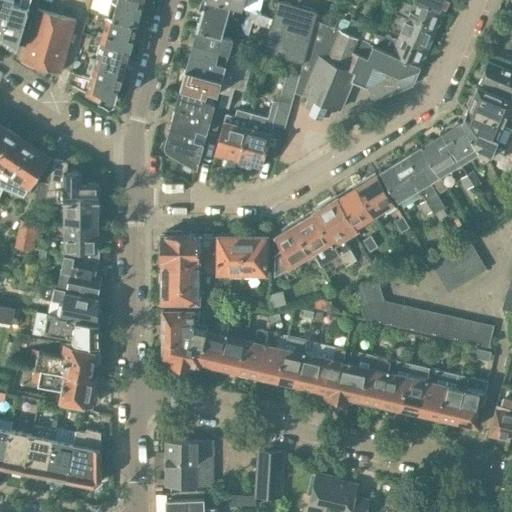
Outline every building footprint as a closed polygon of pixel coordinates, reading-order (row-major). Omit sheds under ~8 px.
[(0,0),(0,36),(2,38),(7,21),(2,19),(4,11),(9,13),(13,0),(0,0)] [(7,21),(2,38),(17,48),(28,11),(31,0),(19,0),(19,2),(13,0),(9,13),(4,11),(2,19),(7,21)] [(102,0),(100,10),(138,21),(143,0),(102,0)] [(237,6),(215,0),(201,0),(200,8),(202,11),(198,28),(224,36),(229,20),(230,21),(233,10),(236,11),(237,6)] [(215,0),(237,6),(243,8),(245,0),(215,0)] [(404,0),(402,0),(397,11),(437,30),(445,12),(418,0),(415,0),(414,4),(404,0)] [(418,0),(445,12),(448,6),(450,0),(418,0)] [(250,12),(241,44),(264,51),(291,59),(304,63),(316,19),(318,12),(278,1),(273,18),(250,12)] [(43,40),(51,12),(36,8),(21,60),(41,66),(48,42),(43,40)] [(96,36),(131,46),(138,21),(100,10),(96,21),(106,23),(103,33),(98,32),(96,36)] [(371,11),(367,19),(380,27),(384,18),(371,11)] [(397,11),(391,24),(403,29),(400,35),(429,48),(437,30),(397,11)] [(48,42),(41,66),(60,71),(75,19),(51,12),(43,40),(48,42)] [(342,17),(337,28),(340,29),(344,30),(345,31),(350,20),(342,17)] [(351,18),(346,30),(358,35),(363,23),(351,18)] [(304,63),(296,90),(303,93),(310,96),(306,105),(329,115),(333,106),(339,109),(353,78),(370,86),(376,99),(414,83),(413,82),(421,64),(378,45),(368,41),(358,37),(345,31),(344,30),(340,29),(337,28),(316,19),(304,63)] [(192,48),(218,56),(220,51),(230,54),(234,38),(224,36),(198,28),(192,48)] [(372,32),(368,41),(378,45),(421,64),(429,48),(400,35),(399,39),(387,34),(385,37),(372,32)] [(108,63),(125,68),(131,46),(96,36),(92,35),(89,48),(98,51),(95,60),(91,58),(89,64),(94,65),(106,68),(108,63)] [(192,48),(187,68),(247,84),(253,60),(232,53),(227,70),(225,69),(227,64),(217,61),(218,56),(192,48)] [(304,63),(291,59),(279,102),(273,122),(275,122),(286,125),(296,90),(304,63)] [(511,69),(489,60),(480,81),(511,94),(511,69)] [(125,68),(108,63),(106,68),(94,65),(89,64),(88,69),(92,70),(90,77),(70,71),(67,81),(109,102),(116,100),(125,68)] [(187,68),(182,87),(208,94),(209,89),(220,93),(217,103),(230,107),(235,87),(245,90),(247,84),(187,68)] [(511,98),(479,84),(469,108),(511,125),(511,98)] [(182,87),(176,107),(212,117),(216,102),(207,99),(208,94),(182,87)] [(268,116),(253,112),(239,158),(263,164),(275,122),(273,122),(279,102),(273,100),(268,116)] [(212,118),(212,117),(176,107),(171,126),(206,136),(207,136),(208,132),(209,128),(212,118)] [(237,108),(235,115),(227,113),(216,151),(239,158),(253,112),(237,108)] [(464,119),(482,149),(486,154),(491,151),(501,155),(498,162),(511,167),(511,125),(469,108),(464,119)] [(209,128),(217,130),(220,120),(212,118),(209,128)] [(450,128),(443,132),(462,162),(482,149),(464,119),(460,122),(457,121),(451,125),(450,128)] [(0,152),(14,131),(0,121),(0,152)] [(206,136),(171,126),(166,144),(168,149),(198,166),(205,142),(206,136)] [(50,155),(14,131),(0,152),(0,184),(23,195),(50,155)] [(423,145),(441,175),(462,162),(443,132),(434,137),(431,137),(426,140),(425,143),(423,145)] [(411,152),(402,157),(421,187),(427,198),(434,209),(436,212),(446,206),(431,181),(441,175),(423,145),(419,147),(416,146),(411,149),(411,152)] [(400,200),(421,187),(402,157),(392,163),(390,163),(384,166),(383,169),(381,170),(400,200)] [(45,200),(64,200),(99,200),(99,182),(82,181),(82,171),(67,171),(67,161),(54,158),(49,182),(45,199),(45,200)] [(475,169),(468,173),(475,184),(482,180),(475,169)] [(387,211),(398,205),(378,173),(366,179),(364,176),(356,182),(376,214),(385,208),(387,211)] [(468,188),(475,184),(468,173),(461,177),(468,188)] [(35,197),(45,199),(49,182),(39,180),(35,197)] [(348,191),(339,197),(359,229),(369,223),(367,220),(376,214),(356,182),(346,188),(348,191)] [(345,238),(359,229),(339,197),(334,200),(332,197),(318,205),(320,208),(315,212),(335,244),(341,253),(348,265),(358,258),(345,238)] [(434,209),(427,198),(420,203),(426,214),(434,209)] [(99,202),(99,200),(64,200),(64,224),(99,224),(99,213),(101,211),(101,204),(99,202)] [(341,253),(335,244),(315,212),(305,218),(303,215),(294,220),(314,252),(322,265),(341,253)] [(411,226),(404,215),(396,220),(403,231),(411,226)] [(275,253),(275,277),(314,252),(294,220),(284,226),(286,229),(276,236),(283,247),(275,253)] [(31,248),(36,224),(20,221),(17,235),(25,236),(23,247),(31,248)] [(79,249),(79,256),(98,260),(99,260),(99,247),(101,244),(101,238),(99,236),(99,224),(64,224),(65,249),(79,249)] [(162,250),(162,260),(164,260),(164,271),(160,271),(160,281),(164,281),(164,302),(201,303),(201,263),(204,263),(204,272),(215,272),(216,235),(182,234),(182,231),(166,231),(166,234),(162,234),(162,238),(158,238),(158,250),(162,250)] [(244,231),(232,231),(232,235),(219,235),(219,272),(243,273),(244,231)] [(244,231),(243,273),(268,273),(268,235),(255,235),(255,232),(244,231)] [(366,239),(372,250),(380,245),(374,234),(366,239)] [(468,240),(449,251),(455,260),(473,249),(468,240)] [(47,249),(36,247),(34,257),(45,259),(47,249)] [(461,270),(480,258),(473,249),(455,260),(461,270)] [(449,251),(431,263),(437,272),(455,260),(449,251)] [(97,264),(98,260),(79,256),(65,253),(62,269),(69,271),(66,285),(98,292),(102,275),(95,273),(97,264)] [(480,258),(461,270),(467,279),(486,268),(480,258)] [(437,272),(443,282),(461,270),(455,260),(437,272)] [(461,270),(443,282),(449,291),(467,279),(461,270)] [(29,277),(21,276),(18,288),(26,290),(29,277)] [(357,285),(360,295),(381,289),(378,279),(357,285)] [(48,312),(60,315),(99,323),(99,320),(102,318),(103,310),(99,308),(99,297),(54,287),(55,283),(45,281),(42,297),(51,299),(48,312)] [(384,299),(381,289),(360,295),(367,318),(384,299)] [(282,290),(271,293),(271,307),(286,302),(282,290)] [(233,307),(243,307),(243,296),(234,296),(233,307)] [(252,297),(243,296),(243,307),(252,308),(252,297)] [(314,306),(330,310),(332,301),(316,297),(314,306)] [(511,300),(505,298),(502,309),(511,311),(511,300)] [(384,299),(367,318),(390,323),(395,302),(384,299)] [(395,302),(390,323),(400,326),(406,304),(395,302)] [(0,319),(18,324),(21,308),(0,303),(0,319)] [(406,304),(400,326),(411,328),(417,307),(406,304)] [(417,307),(411,328),(422,331),(428,309),(417,307)] [(164,326),(196,326),(196,320),(198,320),(198,308),(163,308),(164,326)] [(304,309),(302,316),(312,318),(314,311),(304,309)] [(428,309),(422,331),(433,333),(438,312),(428,309)] [(99,323),(60,315),(48,312),(37,310),(33,332),(45,334),(46,330),(73,336),(77,341),(99,345),(99,323)] [(314,311),(312,318),(322,320),(323,313),(314,311)] [(270,314),(271,322),(281,319),(279,312),(270,314)] [(438,312),(433,333),(444,336),(449,314),(438,312)] [(449,314),(444,336),(454,338),(460,317),(449,314)] [(333,315),(331,325),(340,327),(342,317),(333,315)] [(460,317),(454,338),(465,341),(471,319),(460,317)] [(208,329),(200,364),(211,366),(211,364),(220,366),(230,322),(219,319),(216,331),(208,329)] [(471,319),(465,341),(476,343),(481,322),(471,319)] [(357,331),(366,333),(368,323),(361,321),(359,323),(357,331)] [(228,370),(239,373),(240,371),(247,338),(239,336),(241,324),(230,322),(220,366),(228,368),(228,370)] [(481,322),(476,343),(487,346),(492,324),(481,322)] [(196,326),(164,326),(164,355),(165,355),(164,360),(192,366),(193,362),(200,364),(208,329),(196,326)] [(385,338),(395,340),(396,336),(397,330),(387,327),(385,338)] [(240,371),(239,373),(249,375),(250,373),(259,375),(269,331),(258,328),(255,340),(247,338),(240,371)] [(397,330),(396,336),(404,338),(406,332),(397,330)] [(266,379),(278,382),(279,380),(286,347),(277,345),(280,333),(269,331),(259,375),(267,377),(266,379)] [(289,382),(298,384),(308,339),(288,335),(286,347),(279,380),(278,382),(289,384),(289,382)] [(434,345),(436,338),(426,336),(424,343),(434,345)] [(436,338),(434,345),(444,347),(445,340),(436,338)] [(319,342),(308,339),(298,384),(306,386),(305,390),(316,393),(327,344),(319,342)] [(8,342),(6,351),(14,353),(16,343),(8,342)] [(29,364),(35,365),(91,375),(93,364),(95,364),(100,361),(101,355),(97,350),(96,350),(96,348),(64,342),(62,353),(32,347),(29,364)] [(316,393),(341,399),(341,398),(361,403),(372,354),(352,349),(350,362),(344,361),(347,348),(327,344),(316,393)] [(473,356),(489,360),(491,351),(475,347),(473,356)] [(373,401),(382,403),(392,358),(372,354),(361,403),(372,406),(373,401)] [(389,407),(400,410),(401,408),(411,363),(392,358),(382,403),(390,405),(389,407)] [(412,413),(412,410),(420,412),(430,367),(411,363),(401,408),(400,410),(412,413)] [(91,375),(35,365),(32,381),(62,387),(60,398),(92,405),(92,403),(94,404),(99,401),(100,395),(96,390),(95,390),(97,376),(91,375)] [(441,370),(430,367),(420,412),(429,414),(429,417),(439,419),(440,416),(450,372),(441,370)] [(451,419),(459,421),(469,376),(450,372),(440,416),(439,419),(450,422),(451,419)] [(480,379),(469,376),(459,421),(479,426),(489,381),(480,379)] [(15,406),(22,408),(24,396),(18,395),(15,406)] [(501,405),(511,408),(511,400),(503,397),(501,405)] [(510,439),(511,434),(511,408),(501,405),(496,403),(489,434),(510,439)] [(0,463),(3,464),(10,429),(12,420),(0,417),(0,463)] [(34,425),(32,434),(25,469),(46,473),(53,438),(55,429),(34,425)] [(86,431),(77,429),(74,442),(67,477),(95,483),(101,478),(101,431),(87,428),(86,431)] [(32,434),(10,429),(3,464),(25,469),(32,434)] [(74,442),(53,438),(46,473),(67,477),(74,442)] [(214,462),(230,465),(229,439),(165,440),(166,462),(214,462)] [(214,462),(166,462),(167,484),(230,482),(230,465),(214,462)] [(284,473),(257,471),(256,494),(283,495),(284,473)] [(317,472),(313,492),(311,500),(324,504),(322,511),(366,511),(369,499),(355,496),(357,485),(338,480),(339,477),(317,472)] [(167,494),(167,511),(218,511),(218,507),(220,507),(219,511),(236,511),(236,506),(256,505),(255,495),(213,492),(167,494)]
